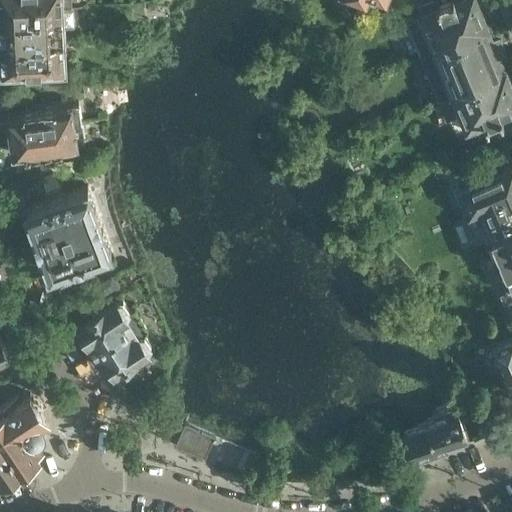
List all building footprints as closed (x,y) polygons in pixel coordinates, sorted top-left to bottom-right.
[(72,8),(71,0),(0,0),(0,11),(62,9),(72,8)] [(486,27),(475,0),(435,0),(437,4),(425,9),(426,12),(413,17),(420,33),(413,35),(421,54),(486,27)] [(63,36),(62,9),(0,11),(0,17),(1,39),(63,36)] [(505,71),(498,55),(506,52),(501,40),(493,43),(486,27),(421,54),(439,98),(505,71)] [(65,64),(63,36),(1,39),(3,67),(65,64)] [(81,83),(80,71),(47,74),(49,87),(81,83)] [(511,117),(511,88),(505,71),(439,98),(447,117),(461,111),(471,135),(491,127),(493,132),(505,127),(502,122),(511,117)] [(82,120),(79,101),(72,102),(72,100),(6,110),(10,131),(82,120)] [(84,139),(82,120),(10,131),(13,152),(78,142),(78,140),(84,139)] [(511,164),(503,168),(498,156),(459,173),(464,185),(459,187),(469,211),(473,209),(487,241),(486,241),(492,256),(498,254),(498,255),(511,249),(511,164)] [(111,248),(103,226),(102,226),(95,207),(96,206),(88,184),(66,192),(66,191),(47,197),(47,199),(25,207),(34,229),(38,227),(45,246),(41,248),(49,270),(71,263),(71,264),(90,257),(89,256),(111,248)] [(380,200),(399,192),(396,186),(377,193),(380,200)] [(511,249),(498,255),(499,255),(493,258),(507,292),(500,295),(507,309),(511,307),(511,249)] [(104,298),(124,284),(119,275),(98,289),(104,298)] [(151,343),(145,334),(139,334),(127,315),(129,310),(123,300),(117,300),(117,299),(114,301),(113,300),(103,306),(101,303),(78,318),(80,322),(77,324),(100,359),(105,356),(107,359),(107,363),(109,366),(113,368),(116,372),(135,359),(136,360),(136,361),(137,361),(138,361),(139,361),(145,357),(145,356),(146,355),(146,354),(145,353),(150,350),(149,349),(151,343)] [(511,334),(493,342),(495,347),(490,349),(488,356),(492,366),(497,368),(503,366),(511,387),(511,334)] [(0,359),(10,355),(1,338),(0,335),(0,359)] [(44,436),(46,425),(42,420),(45,418),(41,413),(43,411),(43,410),(43,407),(43,405),(42,404),(42,402),(41,400),(39,398),(37,396),(36,395),(35,394),(33,394),(31,393),(31,392),(23,397),(20,393),(0,405),(0,434),(20,465),(35,455),(35,454),(36,453),(36,452),(37,451),(36,450),(36,449),(35,448),(41,444),(39,440),(44,436)] [(468,436),(456,402),(444,406),(433,410),(435,416),(425,420),(426,423),(403,430),(407,441),(413,461),(448,449),(447,443),(468,436)] [(205,457),(215,435),(215,434),(185,422),(176,444),(205,457)] [(20,465),(0,434),(0,473),(0,474),(2,475),(3,475),(4,475),(5,474),(6,474),(20,465)]
